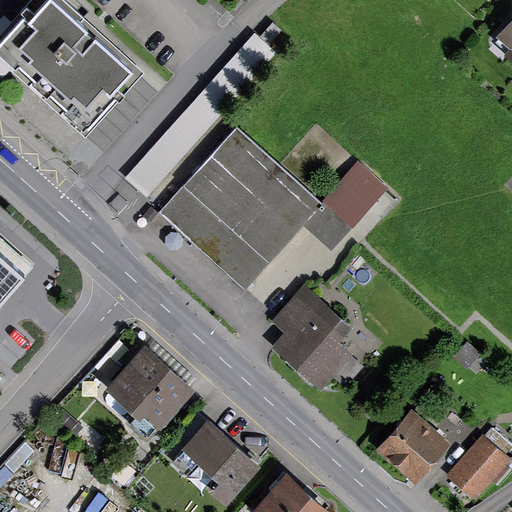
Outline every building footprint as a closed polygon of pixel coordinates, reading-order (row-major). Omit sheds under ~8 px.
[(136,76),(50,0),(29,0),(0,33),(0,54),(87,131),(136,76)] [(511,40),(511,20),(502,32),(511,40)] [(275,56),(253,37),(125,182),(147,201),(275,56)] [(320,208),(233,130),(160,210),(248,290),(304,229),(332,254),(391,189),(361,162),(320,208)] [(0,292),(27,263),(0,238),(0,292)] [(347,329),(305,291),(277,322),(291,335),(271,357),(319,400),(353,362),(333,344),(347,329)] [(190,390),(140,346),(101,390),(151,434),(190,390)] [(405,411),(373,447),(409,478),(441,443),(405,411)] [(256,462),(206,419),(177,453),(205,477),(199,484),(220,503),(256,462)] [(506,464),(481,442),(447,481),(472,503),(506,464)] [(322,511),(283,477),(251,511),(322,511)]
